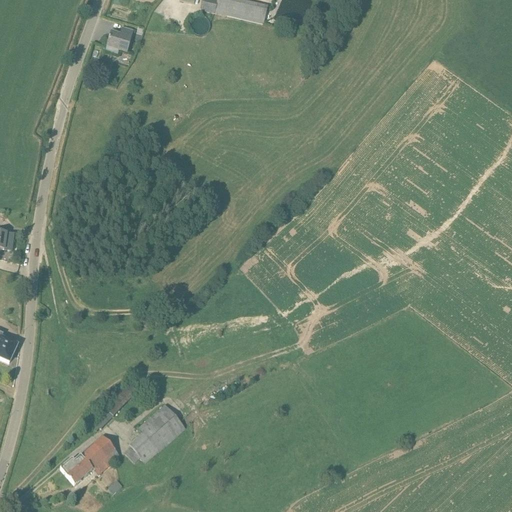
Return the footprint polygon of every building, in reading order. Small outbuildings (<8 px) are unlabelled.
[(218,1),(214,0),(203,0),(201,12),(263,26),(267,8),(230,0),(229,4),(218,1)] [(110,34),(106,48),(125,54),(131,32),(121,29),(118,38),(110,34)] [(0,250),(11,252),(13,236),(0,234),(0,250)] [(0,360),(9,365),(17,347),(0,338),(1,337),(0,336),(0,360)] [(145,465),(185,430),(165,407),(137,431),(142,436),(129,447),(130,448),(124,455),(134,465),(140,459),(145,465)] [(92,471),(98,478),(121,458),(102,438),(74,463),(71,460),(59,471),(74,487),(92,471)] [(107,491),(113,497),(122,489),(116,483),(107,491)]
